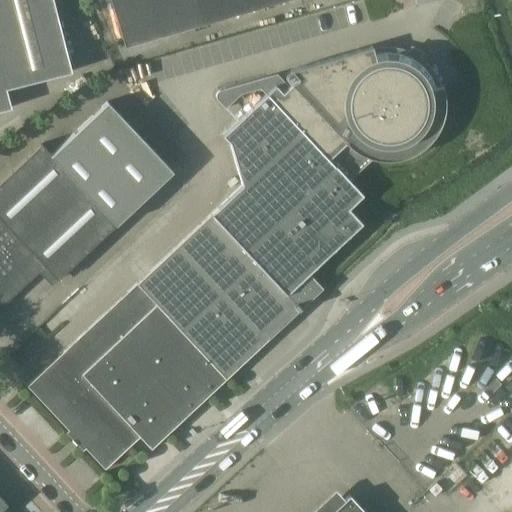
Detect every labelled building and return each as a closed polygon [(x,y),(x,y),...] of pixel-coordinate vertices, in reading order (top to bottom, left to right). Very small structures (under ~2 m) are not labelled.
[(5,89),(70,72),(51,0),(0,0),(0,110),(10,108),(5,89)] [(115,0),(130,47),(201,25),(285,0),(115,0)] [(241,185),(210,214),(299,310),(300,309),(287,294),(361,224),(348,209),(362,195),(349,181),(372,159),(380,161),(388,161),(395,160),(401,159),(406,158),(411,154),(419,151),(424,147),(428,143),(431,140),(436,133),(439,127),(442,120),(443,115),(444,107),(444,100),(443,92),(442,85),(433,88),(430,79),(425,72),(421,67),(418,64),(420,58),(406,50),(402,55),(396,54),(385,53),(374,54),(371,46),(289,70),(297,78),(281,92),(274,85),(221,135),(228,143),(241,185)] [(172,170),(107,101),(50,155),(40,144),(0,181),(0,307),(44,266),(56,279),(115,224),(172,170)] [(26,386),(104,470),(139,437),(150,449),(299,310),(210,214),(26,386)] [(458,389),(498,351),(490,343),(450,381),(458,389)] [(489,415),(511,393),(511,381),(483,409),(489,415)] [(364,511),(349,495),(331,511),(364,511)]
